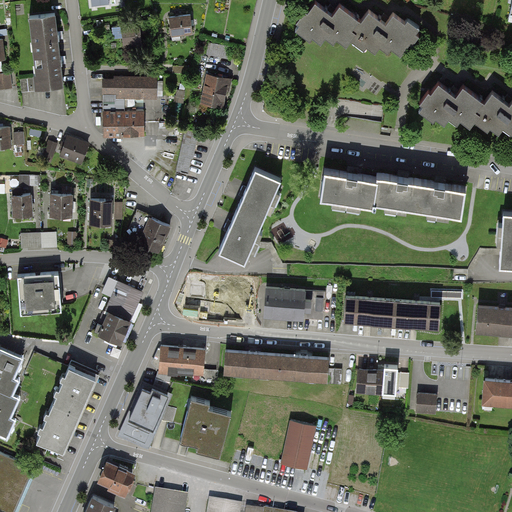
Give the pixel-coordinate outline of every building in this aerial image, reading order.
[(312,0),(307,0),(287,26),(306,41),(310,36),(316,40),(321,34),(329,40),(332,36),(341,43),(346,36),(360,47),(363,42),(371,49),(375,43),(384,50),(387,46),(397,53),(414,32),(389,12),(381,22),(364,8),(356,18),(335,2),(328,12),(312,0)] [(61,51),(57,15),(26,18),(30,54),(61,51)] [(190,16),(168,18),(169,35),(192,33),(190,16)] [(137,24),(119,28),(123,46),(141,42),(137,24)] [(232,47),(209,43),(207,55),(230,59),(232,47)] [(64,87),(61,51),(30,54),(34,90),(64,87)] [(11,73),(0,73),(0,88),(12,87),(11,73)] [(230,79),(207,75),(202,103),(225,107),(230,79)] [(450,91),(433,78),(410,107),(428,121),(432,116),(440,122),(444,116),(453,123),(456,119),(463,125),(469,118),(483,129),(487,125),(493,130),(499,123),(508,130),(511,127),(511,91),(506,99),(488,85),(480,96),(459,80),(450,91)] [(158,95),(158,79),(104,79),(104,95),(158,95)] [(145,134),(145,111),(103,112),(104,135),(145,134)] [(0,149),(13,148),(12,127),(0,127),(0,149)] [(178,169),(191,172),(201,132),(187,129),(178,169)] [(25,133),(15,133),(15,148),(26,148),(25,133)] [(82,164),(90,145),(67,136),(60,155),(82,164)] [(60,144),(50,140),(42,157),(51,161),(60,144)] [(256,169),(237,210),(262,221),(280,180),(256,169)] [(377,179),(326,171),(322,197),(374,205),(375,202),(462,215),(466,189),(378,175),(377,179)] [(22,185),(40,185),(40,174),(22,174),(22,185)] [(33,213),(33,193),(11,193),(11,214),(33,213)] [(72,215),(72,194),(49,193),(49,215),(72,215)] [(109,223),(109,200),(89,200),(89,223),(109,223)] [(237,210),(219,251),(244,262),(262,221),(237,210)] [(511,267),(511,215),(505,215),(502,266),(511,267)] [(159,255),(171,227),(149,218),(137,246),(159,255)] [(23,246),(60,244),(59,229),(22,231),(23,246)] [(63,310),(60,273),(15,276),(18,313),(63,310)] [(178,301),(211,314),(220,290),(187,277),(178,301)] [(120,343),(144,292),(120,281),(95,332),(120,343)] [(304,318),(305,292),(265,290),(264,316),(304,318)] [(439,325),(441,305),(345,299),(343,319),(439,325)] [(511,330),(511,310),(476,309),(475,329),(511,330)] [(13,377),(22,357),(1,348),(0,349),(0,432),(7,436),(15,418),(10,416),(18,397),(12,394),(19,379),(13,377)] [(205,370),(206,350),(160,348),(159,368),(205,370)] [(328,379),(330,358),(225,351),(224,372),(328,379)] [(80,413),(95,377),(65,365),(50,401),(80,413)] [(385,371),(357,369),(356,389),(384,390),(385,371)] [(409,373),(393,372),(392,387),(409,387),(409,373)] [(120,434),(149,445),(170,393),(166,392),(171,379),(156,373),(153,382),(143,378),(120,434)] [(511,402),(511,381),(484,380),(483,401),(511,402)] [(437,395),(418,393),(416,410),(435,412),(437,395)] [(211,402),(192,398),(182,439),(200,444),(198,451),(220,457),(231,412),(210,407),(211,402)] [(65,449),(80,413),(50,401),(35,437),(65,449)] [(315,426),(290,420),(281,462),(307,467),(315,426)] [(12,511),(33,465),(0,451),(0,510),(4,511),(12,511)] [(124,494),(134,474),(106,461),(97,482),(124,494)] [(147,511),(240,511),(242,507),(208,501),(205,511),(183,511),(186,497),(151,491),(147,511)] [(113,511),(116,506),(93,496),(85,511),(113,511)]
